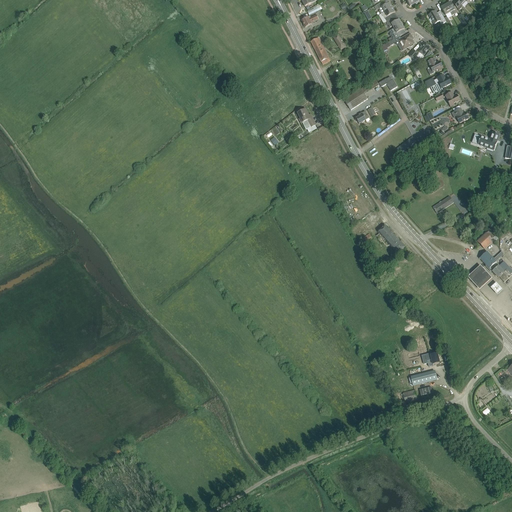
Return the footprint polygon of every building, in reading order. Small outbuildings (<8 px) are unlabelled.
[(467,2),(464,0),(455,0),(456,1),(454,3),(459,10),(463,6),(464,8),(468,4),(467,2)] [(382,2),(377,5),(374,7),(376,10),(379,9),(380,11),(379,11),(381,14),(392,8),(390,3),(384,6),(382,2)] [(450,2),(446,5),(452,16),(454,14),(457,13),(450,2)] [(441,8),(442,10),(443,12),(446,16),(450,13),(452,16),(446,5),(441,8)] [(309,15),(315,12),(321,9),(319,6),(313,8),(314,9),(308,12),(309,15)] [(392,8),(381,14),(382,17),(383,16),(387,22),(392,19),(390,15),(395,12),(392,8)] [(442,15),(439,17),(435,11),(429,15),(431,18),(429,19),(430,22),(432,21),(434,24),(439,21),(441,25),(446,22),(444,19),(442,15)] [(305,28),(312,25),(311,23),(318,19),(316,15),(309,19),(308,17),(302,20),(304,25),(304,26),(304,27),(305,27),(305,28)] [(392,26),(394,29),(402,24),(399,19),(394,22),(392,19),(387,22),(390,28),(392,26)] [(393,40),(394,39),(401,35),(399,32),(405,29),(402,24),(394,29),(389,32),(391,35),(390,35),(393,40)] [(401,52),(409,47),(410,47),(413,46),(413,45),(414,44),(411,39),(412,38),(410,34),(398,41),(400,45),(398,46),(401,52)] [(341,50),(345,48),(337,35),(333,38),(341,50)] [(323,65),(325,64),(330,61),(318,38),(311,42),(321,62),(323,65)] [(424,43),(416,53),(414,50),(409,56),(414,60),(420,53),(423,56),(430,48),(424,43)] [(442,67),(440,62),(436,64),(433,59),(428,62),(430,67),(431,69),(427,70),(430,75),(434,73),(434,72),(438,70),(439,71),(443,69),(442,68),(442,67)] [(432,79),(425,82),(426,84),(428,87),(428,88),(434,85),(438,92),(443,90),(442,88),(451,84),(448,78),(446,80),(443,75),(437,78),(438,79),(434,81),(432,79)] [(381,87),(384,86),(387,84),(391,91),(397,87),(393,80),(392,81),(390,77),(387,79),(386,79),(379,83),(381,87)] [(351,110),(368,100),(364,95),(379,85),(375,80),(344,100),(351,110)] [(418,81),(410,86),(412,89),(420,85),(418,81)] [(454,105),(453,104),(460,101),(457,96),(454,97),(452,93),(445,96),(448,100),(447,101),(451,107),(454,105)] [(372,117),(376,115),(372,108),(368,110),(372,117)] [(466,113),(464,114),(463,114),(461,109),(454,113),(459,123),(469,119),(466,113)] [(307,121),(311,128),(316,125),(312,118),(310,119),(306,110),(298,114),(300,119),(299,119),(301,124),(307,121)] [(359,124),(361,123),(369,118),(365,112),(359,115),(360,116),(356,118),(359,124)] [(481,137),(478,145),(487,148),(487,150),(493,152),(493,150),(494,151),(497,143),(497,142),(496,142),(499,135),(492,133),(490,140),(481,137)] [(429,191),(431,194),(443,186),(439,181),(425,190),(427,193),(429,191)] [(500,198),(503,195),(497,190),(494,194),(500,198)] [(449,196),(437,205),(433,208),(437,214),(454,203),(449,196)] [(378,231),(395,252),(402,247),(385,225),(378,231)] [(484,249),(486,248),(493,241),(492,240),(496,236),(490,230),(477,242),(484,249)] [(370,234),(362,238),(365,244),(373,239),(370,234)] [(500,266),(487,252),(479,259),(480,259),(486,266),(486,267),(487,268),(488,268),(489,269),(489,270),(491,272),(492,272),(493,271),(493,272),(499,267),(500,266)] [(494,258),(496,261),(503,255),(501,252),(494,258)] [(479,290),(492,278),(479,265),(467,277),(479,290)] [(493,272),(499,278),(499,277),(504,283),(511,276),(507,270),(504,273),(499,267),(493,272)] [(491,288),(497,295),(502,290),(496,283),(491,288)] [(437,354),(430,356),(431,360),(428,361),(429,364),(432,363),(433,364),(439,363),(437,354)] [(434,371),(418,376),(411,378),(413,386),(437,380),(434,371)] [(417,400),(415,391),(403,394),(405,403),(417,400)]
